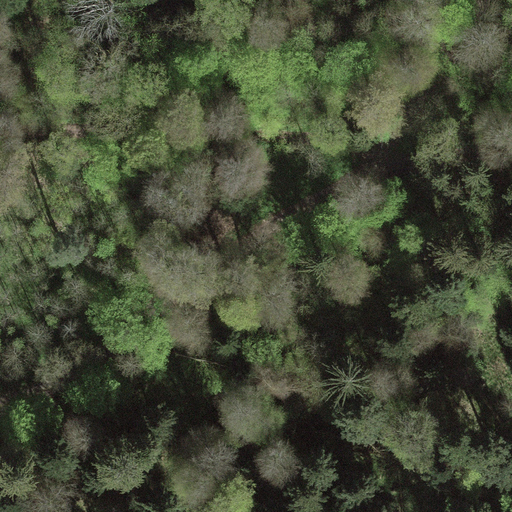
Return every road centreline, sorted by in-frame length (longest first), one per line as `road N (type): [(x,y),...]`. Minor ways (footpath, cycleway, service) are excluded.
road 1 (track): [(0,403),(96,357),(179,290),(355,173),(388,158),(511,155)]
road 2 (track): [(388,158),(440,51),(481,0)]
